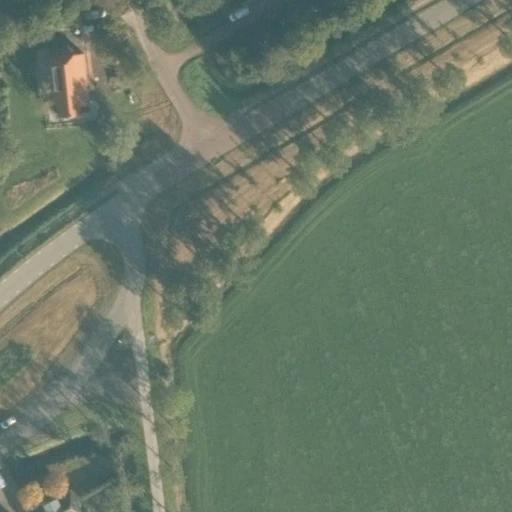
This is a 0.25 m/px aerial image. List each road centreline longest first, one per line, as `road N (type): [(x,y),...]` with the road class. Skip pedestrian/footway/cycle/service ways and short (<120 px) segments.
road 1 (secondary): [(206,153),(467,0)]
road 2 (unclassified): [(159,511),(131,287)]
road 3 (residential): [(0,449),(68,392),(131,287)]
road 4 (unclassified): [(206,153),(133,0)]
road 5 (secondary): [(0,294),(127,201)]
